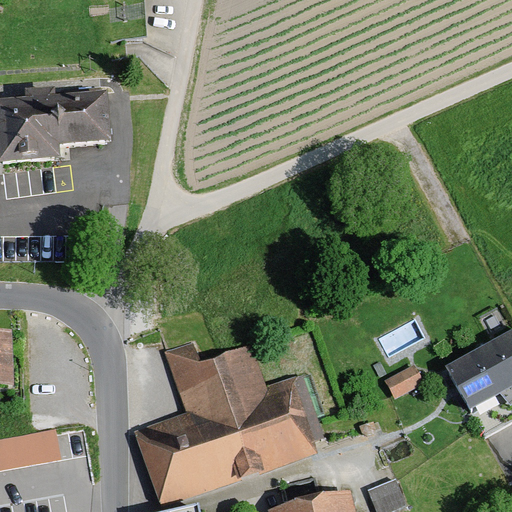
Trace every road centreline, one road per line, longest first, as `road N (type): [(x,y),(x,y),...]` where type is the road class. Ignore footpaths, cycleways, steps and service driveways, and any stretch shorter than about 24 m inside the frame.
road 1 (track): [(157,216),(217,198),(511,69)]
road 2 (track): [(194,0),(157,216),(96,320)]
road 3 (unclassified): [(0,294),(46,300),(96,320),(111,350),(114,511)]
